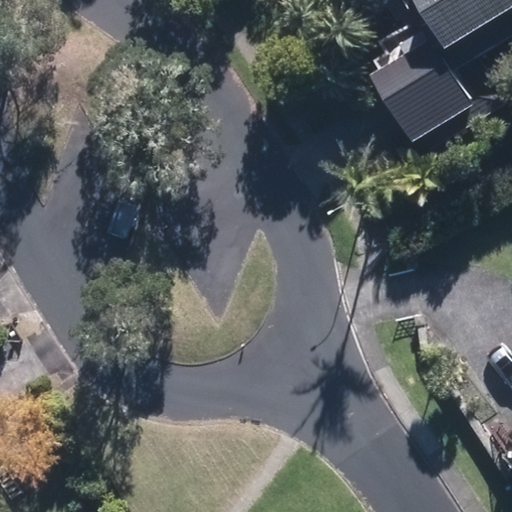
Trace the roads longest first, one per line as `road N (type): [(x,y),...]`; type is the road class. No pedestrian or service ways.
road 1 (residential): [(296,360),(225,393),(180,397),(134,384),(100,363),(25,232),(0,164)]
road 2 (residential): [(119,0),(206,74),(281,191),(306,282),(296,360)]
road 3 (residential): [(296,360),(398,511)]
